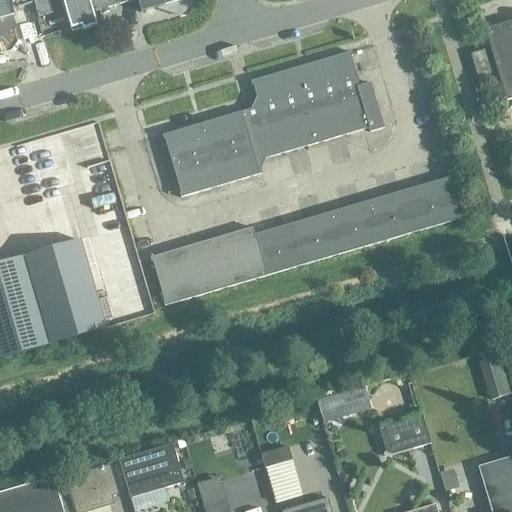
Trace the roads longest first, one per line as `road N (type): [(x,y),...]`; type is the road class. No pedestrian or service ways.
road 1 (unclassified): [(112,71),(151,203),(162,220),(186,221),(390,161),(403,148),(406,129),(368,0)]
road 2 (unclassified): [(243,34),(112,71)]
road 3 (unclassified): [(366,0),(243,34)]
